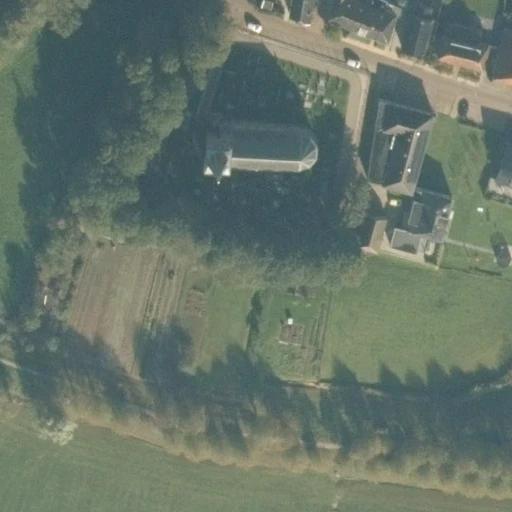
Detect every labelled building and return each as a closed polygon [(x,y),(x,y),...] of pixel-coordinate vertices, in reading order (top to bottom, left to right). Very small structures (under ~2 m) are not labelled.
[(290,0),(289,14),(309,20),(312,0),(290,0)] [(332,0),(327,18),(387,41),(395,13),(401,15),(403,7),(385,0),(332,0)] [(410,11),(400,45),(422,52),(432,17),(429,17),(432,5),(416,1),(416,0),(405,0),(403,9),(410,11)] [(436,56),(458,62),(467,25),(452,22),(449,34),(442,33),(436,56)] [(467,25),(458,62),(482,68),(487,43),(478,41),(481,29),(467,25)] [(490,75),(511,80),(511,28),(503,26),(490,75)] [(432,112),(379,98),(366,178),(382,180),(382,182),(411,190),(412,185),(432,112)] [(204,149),(203,159),(297,164),(308,160),(315,151),(316,140),(310,130),(300,125),(220,120),(221,116),(218,114),(210,113),(207,115),(206,125),(204,149)] [(496,177),(495,178),(511,183),(511,146),(506,145),(496,177)] [(394,223),(388,243),(416,251),(421,230),(440,236),(451,196),(412,185),(411,190),(401,225),(394,223)] [(355,245),(377,251),(386,217),(364,211),(355,245)]
